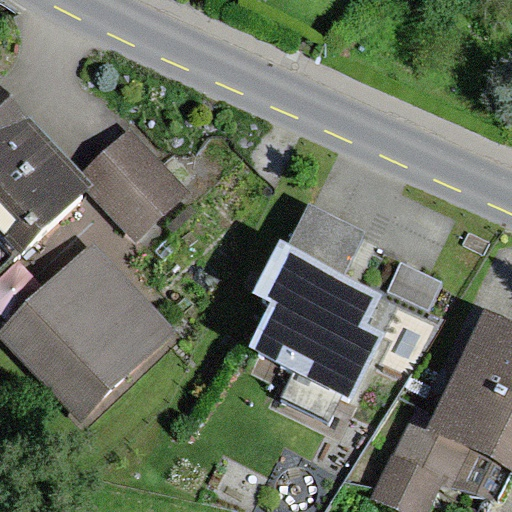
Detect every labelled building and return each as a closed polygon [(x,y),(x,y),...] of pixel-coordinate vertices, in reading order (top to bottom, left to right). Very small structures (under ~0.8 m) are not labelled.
[(89,196),(0,104),(0,250),(16,267),(89,196)] [(184,178),(133,126),(90,168),(140,220),(184,178)] [(169,329),(91,243),(7,318),(86,404),(169,329)] [(379,319),(291,279),(242,383),(349,433),(379,368),(360,359),(379,319)] [(511,494),(511,344),(489,335),(436,463),(511,494)]
